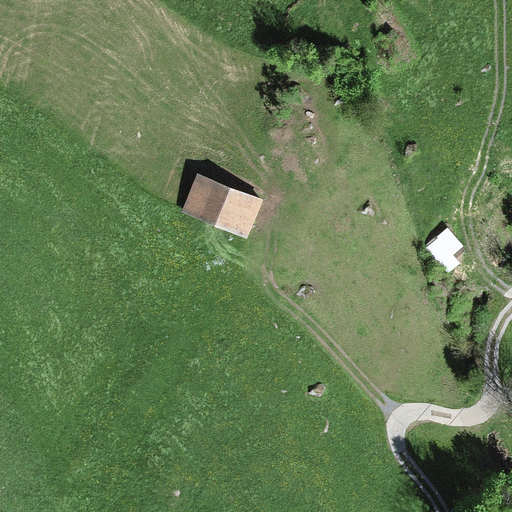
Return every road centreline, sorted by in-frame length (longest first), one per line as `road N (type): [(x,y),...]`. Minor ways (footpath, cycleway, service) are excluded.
road 1 (track): [(400,414),(272,289),(278,210),(318,182),(332,148),(327,113)]
road 2 (track): [(511,308),(499,320),(479,408),(400,414),(399,443),(440,511)]
